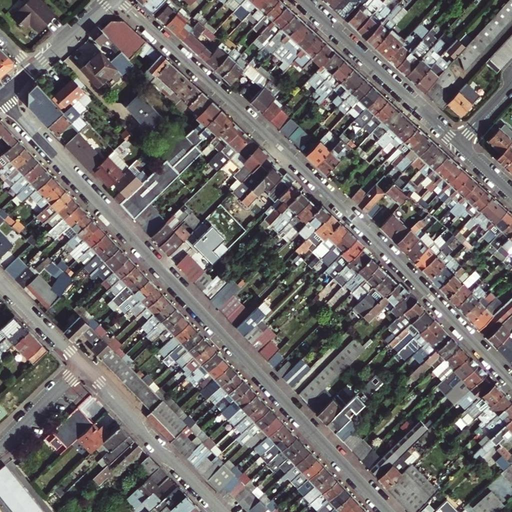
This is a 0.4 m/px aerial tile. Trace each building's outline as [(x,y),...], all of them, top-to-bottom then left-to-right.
[(22,29),(28,23),(37,32),(54,16),(37,0),(26,0),(16,11),(17,12),(11,19),(22,29)] [(139,0),(154,13),(165,0),(139,0)] [(167,25),(180,10),(182,7),(173,0),(165,0),(154,13),(167,25)] [(218,10),(221,7),(227,0),(221,0),(215,7),(218,10)] [(238,0),(241,3),(244,0),(227,0),(221,7),(224,10),(228,5),(232,0),(238,0)] [(232,0),(228,5),(235,10),(238,7),(241,3),(238,0),(232,0)] [(244,0),(241,3),(251,11),(261,0),(244,0)] [(262,34),(267,28),(288,6),(281,0),(278,0),(256,24),(242,40),(245,43),(249,40),(254,34),(258,38),(262,34)] [(247,16),(256,24),(278,0),(261,0),(251,11),(247,15),(247,16)] [(337,0),(331,7),(346,21),(358,8),(354,4),(357,0),(337,0)] [(374,0),(369,6),(364,2),(358,8),(346,21),(356,30),(382,2),(383,0),(374,0)] [(384,4),(382,2),(356,30),(365,38),(384,18),(379,13),(386,6),(384,4)] [(251,11),(241,3),(238,7),(244,12),(247,15),(251,11)] [(511,16),(507,3),(501,9),(506,23),(511,17),(511,16)] [(374,47),(392,27),(396,24),(395,23),(390,19),(401,7),(397,4),(391,11),(384,18),(365,38),(374,47)] [(275,35),(295,13),(288,6),(267,28),(275,35)] [(391,11),(386,6),(379,13),(384,18),(391,11)] [(406,11),(401,7),(390,19),(395,23),(406,11)] [(501,9),(496,15),(500,30),(506,23),(501,9)] [(180,10),(167,25),(183,40),(196,25),(180,10)] [(200,22),(201,23),(204,25),(208,22),(209,20),(200,12),(195,17),(200,22)] [(233,24),(237,27),(247,16),(247,15),(244,12),(233,24)] [(279,49),(284,44),(304,21),(295,13),(275,35),(270,41),(266,46),(265,46),(275,55),(279,49)] [(426,33),(428,32),(434,26),(440,19),(435,15),(422,29),(426,33)] [(496,15),(490,21),(495,35),(500,30),(496,15)] [(291,50),(311,28),(304,21),(284,44),(279,49),(286,55),(291,50)] [(488,23),(485,27),(490,41),(495,35),(490,21),(488,23)] [(114,43),(122,52),(128,59),(146,40),(126,22),(110,22),(102,31),(114,43)] [(196,25),(183,40),(199,55),(207,46),(198,38),(207,28),(204,25),(201,23),(200,22),(196,25)] [(208,22),(204,25),(207,28),(213,32),(214,33),(217,30),(208,22)] [(97,26),(90,33),(101,45),(103,44),(105,46),(110,47),(114,43),(102,31),(97,26)] [(438,29),(434,26),(428,32),(432,36),(438,29)] [(395,30),(392,27),(374,47),(386,57),(404,38),(399,34),(395,30)] [(481,31),(479,33),(484,47),(490,41),(485,27),(481,31)] [(270,41),(275,35),(267,28),(262,34),(266,38),(263,43),(266,46),(270,41)] [(291,50),(298,57),(319,34),(311,28),(291,50)] [(386,57),(395,66),(426,33),(422,29),(414,39),(408,34),(407,35),(404,38),(386,57)] [(446,31),(441,37),(445,41),(450,36),(446,31)] [(426,33),(395,66),(405,75),(437,40),(432,36),(428,32),(426,33)] [(479,33),(474,39),(479,52),(484,47),(479,33)] [(249,40),(253,44),(258,38),(254,34),(249,40)] [(319,34),(298,57),(296,59),(305,66),(313,57),(322,65),(336,51),(319,34)] [(223,42),(225,43),(232,50),(238,44),(229,36),(223,42)] [(437,40),(405,75),(414,84),(436,60),(430,54),(434,50),(436,52),(446,41),(445,41),(441,37),(437,40)] [(455,59),(459,55),(464,49),(466,47),(456,38),(445,50),(455,59)] [(511,41),(508,38),(502,44),(511,52),(511,41)] [(474,39),(469,44),(474,58),(479,52),(474,39)] [(168,60),(146,40),(128,59),(134,65),(144,55),(160,69),(168,60)] [(225,43),(221,47),(228,54),(232,50),(225,43)] [(466,47),(464,49),(468,64),(474,58),(469,44),(466,47)] [(511,58),(511,52),(502,44),(497,50),(509,61),(511,58)] [(215,54),(221,47),(219,46),(215,51),(208,45),(207,46),(215,54)] [(215,69),(228,54),(221,47),(215,54),(207,46),(199,55),(209,63),(215,69)] [(468,64),(464,49),(459,55),(463,69),(468,64)] [(215,69),(223,76),(241,57),(232,50),(228,54),(215,69)] [(298,57),(291,50),(286,55),(290,59),(293,62),(296,59),(298,57)] [(436,60),(437,59),(440,56),(436,52),(434,50),(430,54),(436,60)] [(509,61),(497,50),(492,56),(504,67),(509,61)] [(319,87),(345,59),(338,52),(336,51),(322,65),(310,78),(319,87)] [(101,52),(82,69),(92,80),(98,86),(116,69),(122,76),(134,65),(128,59),(122,52),(111,63),(101,52)] [(12,60),(7,55),(0,61),(0,76),(12,66),(12,60)] [(423,92),(433,82),(442,73),(445,70),(448,67),(450,65),(452,62),(451,60),(448,63),(440,56),(437,59),(436,60),(414,84),(423,92)] [(504,67),(492,56),(486,62),(498,73),(504,67)] [(241,57),(223,76),(231,84),(243,70),(253,79),(259,72),(241,57)] [(293,62),(290,59),(281,68),(285,72),(293,62)] [(328,95),(335,88),(354,67),(345,59),(319,87),(328,95)] [(160,69),(149,81),(157,90),(178,69),(168,60),(160,69)] [(334,100),(336,102),(340,105),(365,78),(354,67),(335,88),(341,93),(334,100)] [(454,78),(448,67),(445,70),(442,73),(449,84),(454,78)] [(263,68),(259,72),(265,77),(269,73),(263,68)] [(178,69),(157,90),(165,98),(186,77),(178,69)] [(262,112),(272,101),(282,90),(274,83),(265,77),(259,72),(253,79),(257,83),(245,96),(262,112)] [(269,73),(265,77),(274,83),(277,79),(269,73)] [(443,91),(449,84),(442,73),(433,82),(438,87),(443,91)] [(83,84),(76,77),(72,80),(72,79),(67,83),(64,80),(57,86),(61,90),(52,98),(65,110),(73,102),(80,95),(82,97),(85,94),(80,88),(83,84)] [(194,84),(186,77),(165,98),(172,107),(194,84)] [(342,108),(347,113),(373,85),(365,78),(340,105),(336,109),(339,112),(342,108)] [(428,97),(438,87),(433,82),(423,92),(425,93),(428,97)] [(467,82),(451,99),(447,102),(462,116),(481,96),(467,82)] [(27,105),(47,126),(65,110),(52,98),(37,84),(28,92),(27,105)] [(194,84),(172,107),(180,114),(182,112),(189,104),(202,91),(194,84)] [(373,85),(347,113),(344,116),(347,119),(350,115),(355,120),(381,92),(373,85)] [(433,102),(443,91),(438,87),(428,97),(433,102)] [(189,104),(197,112),(199,114),(212,100),(202,91),(189,104)] [(436,104),(446,94),(443,91),(433,102),(436,104)] [(364,127),(389,100),(381,92),(355,120),(352,124),(353,125),(357,122),(363,128),(364,127)] [(162,117),(140,94),(130,103),(126,107),(148,131),(162,117)] [(441,109),(447,102),(451,99),(446,94),(436,104),(441,109)] [(199,114),(193,120),(189,124),(198,132),(221,109),(212,100),(199,114)] [(376,128),(396,107),(395,106),(389,100),(364,127),(366,128),(371,123),(376,128)] [(270,120),(281,109),(272,101),(262,112),(270,120)] [(70,123),(78,132),(91,120),(73,102),(65,110),(47,126),(56,136),(70,123)] [(372,140),(375,137),(381,130),(385,134),(404,113),(396,107),(376,128),(371,133),(368,137),(372,140)] [(232,119),(221,109),(198,132),(202,136),(210,128),(216,135),(219,133),(232,119)] [(280,129),(290,118),(281,109),(270,120),(280,129)] [(180,114),(184,119),(185,119),(189,124),(193,120),(188,115),(186,113),(185,114),(182,112),(180,114)] [(404,113),(385,134),(379,140),(375,144),(378,146),(381,143),(386,147),(391,142),(411,120),(404,113)] [(299,126),(290,118),(280,129),(289,138),(299,126)] [(0,140),(3,144),(7,148),(17,138),(0,119),(0,140)] [(145,207),(202,149),(200,146),(202,144),(198,141),(202,136),(198,132),(189,124),(185,119),(184,119),(153,147),(166,161),(145,180),(141,184),(120,203),(133,218),(145,207)] [(214,147),(218,150),(241,127),(232,119),(219,133),(223,137),(216,144),(214,142),(211,145),(209,142),(202,149),(205,151),(208,147),(211,150),(214,147)] [(391,142),(398,148),(418,126),(411,120),(391,142)] [(371,133),(376,128),(371,123),(366,128),(371,133)] [(489,141),(503,153),(511,143),(511,128),(506,123),(489,141)] [(299,148),(310,137),(299,126),(289,138),(299,148)] [(398,148),(388,159),(396,166),(426,134),(418,126),(398,148)] [(241,127),(218,150),(211,157),(220,167),(230,157),(250,136),(241,127)] [(334,127),(331,131),(338,138),(342,134),(334,127)] [(379,140),(385,134),(381,130),(375,137),(379,140)] [(122,136),(128,142),(133,137),(127,131),(122,136)] [(306,155),(317,165),(341,140),(338,138),(331,131),(306,155)] [(91,173),(104,161),(77,133),(65,145),(91,173)] [(414,162),(434,141),(426,134),(396,166),(395,166),(403,174),(406,171),(414,162)] [(268,153),(250,136),(230,157),(247,174),(268,153)] [(0,166),(1,168),(25,147),(17,138),(7,148),(2,153),(0,154),(0,166)] [(326,174),(340,161),(335,156),(346,145),(341,140),(317,165),(326,174)] [(434,141),(414,162),(416,165),(418,163),(423,168),(441,148),(434,141)] [(357,148),(350,142),(346,145),(354,152),(357,148)] [(506,167),(511,160),(511,143),(503,153),(497,159),(506,167)] [(0,170),(6,177),(32,154),(25,147),(1,168),(0,169),(0,170)] [(357,148),(354,152),(362,158),(366,154),(358,147),(357,148)] [(423,181),(448,155),(441,148),(423,168),(420,170),(425,175),(421,179),(423,181)] [(115,152),(104,161),(91,173),(96,178),(98,177),(107,187),(112,182),(127,169),(129,168),(115,152)] [(9,188),(39,161),(32,154),(6,177),(1,182),(8,190),(9,188)] [(431,189),(456,161),(448,155),(423,181),(423,182),(428,186),(431,189)] [(16,195),(46,168),(39,161),(9,188),(13,192),(16,195)] [(442,190),(463,168),(458,163),(456,161),(431,189),(430,189),(433,191),(437,187),(442,191),(442,190)] [(274,165),(240,199),(247,205),(265,187),(268,190),(268,194),(274,200),(278,197),(291,183),(295,179),(287,171),(283,175),(274,165)] [(129,168),(127,169),(141,184),(145,180),(134,167),(134,168),(132,166),(129,168)] [(31,195),(52,175),(49,172),(46,168),(16,195),(23,202),(31,195)] [(445,202),(471,175),(463,168),(442,190),(447,195),(443,199),(445,202)] [(121,192),(115,198),(120,203),(141,184),(127,169),(112,182),(121,192)] [(406,186),(413,178),(406,171),(403,174),(394,183),(402,191),(406,186)] [(53,202),(66,190),(52,175),(31,195),(45,209),(53,202)] [(385,175),(371,189),(356,204),(366,213),(375,204),(379,200),(394,183),(386,176),(385,175)] [(456,205),(457,204),(478,181),(471,175),(445,202),(445,203),(448,206),(452,201),(456,205)] [(423,181),(421,179),(419,178),(409,189),(413,192),(423,182),(423,181)] [(460,207),(465,211),(486,189),(478,181),(457,204),(460,207)] [(291,183),(278,197),(281,199),(273,207),(263,217),(268,221),(299,190),(291,183)] [(387,197),(398,208),(409,197),(402,191),(394,183),(379,200),(382,202),(387,197)] [(351,198),(356,204),(371,189),(368,186),(366,185),(361,188),(351,198)] [(406,186),(402,191),(409,197),(413,192),(409,189),(406,186)] [(438,195),(442,191),(437,187),(433,191),(437,195),(438,195)] [(467,215),(472,219),(493,196),(486,189),(465,211),(460,216),(463,219),(467,215)] [(50,218),(72,196),(66,190),(53,202),(45,209),(43,211),(38,215),(45,222),(50,218)] [(268,222),(277,231),(308,199),(299,190),(268,221),(268,222)] [(438,195),(443,199),(447,195),(442,190),(442,191),(438,195)] [(413,192),(409,197),(416,204),(421,199),(413,192)] [(79,204),(72,196),(50,218),(45,222),(52,230),(79,204)] [(473,232),(474,232),(500,203),(493,196),(472,219),(471,221),(475,224),(470,229),(473,232)] [(281,199),(278,197),(274,200),(270,204),(273,207),(281,199)] [(308,199),(277,231),(273,235),(277,239),(301,215),(302,217),(291,228),(294,230),(300,225),(317,208),(308,199)] [(448,206),(451,210),(456,205),(452,201),(448,206)] [(184,203),(163,225),(151,237),(158,244),(182,219),(190,211),(191,210),(184,203)] [(487,233),(490,230),(508,210),(500,203),(474,232),(477,234),(478,235),(483,230),(487,233)] [(59,237),(86,211),(79,204),(52,230),(59,237)] [(321,204),(317,208),(300,225),(309,234),(331,213),(321,204)] [(366,213),(371,218),(380,209),(375,204),(366,213)] [(456,205),(451,210),(454,212),(459,217),(460,216),(455,212),(460,207),(457,204),(456,205)] [(436,212),(428,205),(423,210),(426,213),(431,218),(435,213),(436,212)] [(133,218),(142,227),(154,216),(152,214),(147,209),(145,207),(133,218)] [(0,210),(0,217),(3,221),(8,216),(1,210),(0,210)] [(486,234),(493,240),(511,219),(511,213),(508,210),(490,230),(487,233),(486,234)] [(59,237),(66,244),(93,218),(86,211),(59,237)] [(182,219),(193,229),(201,221),(190,211),(182,219)] [(339,221),(331,213),(309,234),(304,240),(313,249),(339,221)] [(426,223),(431,218),(426,213),(421,218),(426,223)] [(431,218),(435,221),(439,224),(443,220),(435,213),(431,218)] [(408,230),(392,214),(380,227),(395,242),(408,230)] [(467,215),(463,219),(468,224),(471,221),(472,219),(467,215)] [(24,229),(8,216),(3,221),(19,234),(24,229)] [(154,216),(142,227),(151,237),(163,225),(154,216)] [(0,256),(13,244),(0,231),(0,223),(3,221),(0,217),(0,256)] [(73,251),(100,225),(93,218),(66,244),(73,251)] [(412,236),(426,223),(421,218),(408,230),(395,242),(404,252),(416,240),(412,236)] [(511,219),(493,240),(496,244),(500,247),(502,245),(504,243),(511,234),(511,219)] [(443,220),(439,224),(444,229),(446,231),(450,227),(443,220)] [(341,234),(347,228),(339,221),(313,249),(312,249),(317,254),(307,264),(310,267),(320,257),(334,242),(335,243),(341,237),(341,234)] [(475,224),(471,221),(468,224),(464,228),(471,235),(472,234),(473,232),(470,229),(475,224)] [(180,224),(159,246),(168,255),(189,233),(180,224)] [(73,251),(81,258),(107,233),(104,230),(100,225),(73,251)] [(454,239),(458,234),(450,227),(446,231),(454,239)] [(356,237),(347,228),(341,234),(341,237),(335,243),(334,242),(320,257),(328,265),(331,262),(336,258),(356,237)] [(31,236),(24,229),(19,234),(26,241),(31,236)] [(483,230),(478,235),(482,239),(487,233),(483,230)] [(424,231),(416,240),(404,252),(412,260),(433,241),(424,231)] [(95,258),(114,240),(107,233),(81,258),(79,259),(82,262),(83,263),(92,255),(95,258)] [(433,241),(412,260),(422,270),(441,251),(436,246),(444,238),(440,234),(433,241)] [(458,234),(454,239),(462,245),(466,241),(458,234)] [(511,245),(511,234),(504,243),(502,245),(507,250),(511,245)] [(26,241),(32,245),(34,247),(39,242),(31,236),(26,241)] [(356,237),(336,258),(340,261),(335,266),(328,272),(332,277),(360,248),(364,245),(356,237)] [(454,239),(450,242),(456,248),(452,251),(455,255),(463,247),(462,245),(454,239)] [(114,240),(95,258),(97,260),(101,264),(120,247),(114,240)] [(473,248),(466,241),(462,245),(463,247),(466,250),(469,252),(473,248)] [(500,247),(497,250),(505,258),(510,253),(507,250),(502,245),(500,247)] [(455,255),(452,251),(447,246),(441,251),(449,260),(450,259),(453,256),(455,255)] [(108,276),(129,256),(120,247),(101,264),(93,273),(90,275),(94,280),(103,271),(108,276)] [(347,281),(371,257),(360,248),(332,277),(324,285),(329,290),(337,282),(343,277),(347,281)] [(480,254),(473,248),(469,252),(472,255),(476,259),(479,255),(480,254)] [(47,249),(42,254),(47,258),(49,260),(54,256),(47,249)] [(469,252),(466,250),(464,252),(467,255),(464,258),(466,261),(468,260),(472,255),(469,252)] [(430,279),(449,260),(441,251),(422,270),(430,279)] [(203,271),(192,259),(186,253),(176,263),(193,281),(203,271)] [(487,262),(479,255),(476,259),(481,264),(483,265),(487,262)] [(20,256),(16,260),(25,270),(29,266),(20,256)] [(49,260),(52,263),(57,267),(61,262),(54,256),(49,260)] [(136,264),(129,256),(108,276),(105,279),(109,284),(112,287),(136,264)] [(453,256),(450,259),(459,268),(462,266),(453,256)] [(347,288),(352,292),(379,265),(371,257),(347,281),(343,285),(347,288)] [(331,262),(335,266),(340,261),(336,258),(331,262)] [(439,287),(459,268),(450,259),(449,260),(430,279),(439,287)] [(5,270),(15,280),(25,270),(16,260),(5,270)] [(462,266),(459,268),(439,287),(447,297),(470,275),(466,270),(472,263),(468,260),(466,261),(462,266)] [(487,262),(483,265),(491,272),(495,269),(490,264),(487,261),(487,262)] [(61,262),(57,267),(65,273),(69,269),(61,262)] [(61,297),(72,280),(65,273),(57,267),(52,263),(40,275),(28,286),(49,308),(61,297)] [(117,296),(143,271),(136,264),(112,287),(110,289),(117,296)] [(24,289),(28,286),(40,275),(31,265),(29,266),(25,270),(15,280),(24,289)] [(367,293),(388,273),(379,265),(352,292),(351,293),(355,298),(350,303),(354,307),(360,300),(367,293)] [(77,275),(69,269),(65,273),(72,280),(77,275)] [(114,299),(120,306),(150,278),(143,271),(117,296),(114,299)] [(193,281),(201,290),(202,290),(211,280),(203,271),(193,281)] [(479,275),(478,274),(474,271),(470,275),(447,297),(456,306),(471,292),(466,287),(479,275)] [(397,282),(388,273),(367,293),(373,298),(376,303),(397,282)] [(343,285),(347,281),(343,277),(337,282),(341,287),(343,285)] [(124,316),(133,307),(157,285),(150,278),(120,306),(117,309),(124,316)] [(202,290),(211,298),(220,288),(212,280),(211,280),(202,290)] [(374,305),(363,316),(367,321),(390,300),(394,304),(407,291),(398,281),(397,282),(376,303),(374,305)] [(220,288),(211,298),(210,299),(217,307),(227,297),(232,292),(224,284),(220,288)] [(133,307),(140,314),(163,293),(161,291),(157,285),(133,307)] [(456,306),(464,314),(485,293),(477,285),(471,292),(456,306)] [(391,306),(400,315),(416,300),(407,291),(394,304),(391,306)] [(464,314),(471,321),(486,307),(489,304),(484,299),(488,295),(489,292),(488,291),(485,293),(464,314)] [(484,299),(489,304),(490,303),(493,300),(495,299),(489,292),(488,295),(484,299)] [(147,321),(148,320),(170,300),(163,293),(140,314),(147,321)] [(360,300),(365,306),(370,301),(373,298),(367,293),(360,300)] [(217,307),(227,317),(237,307),(227,297),(217,307)] [(478,329),(487,338),(508,317),(511,312),(511,297),(501,308),(498,311),(493,315),(478,329)] [(246,316),(236,327),(243,335),(260,318),(271,307),(263,299),(246,316)] [(148,320),(155,327),(177,307),(170,300),(148,320)] [(416,300),(400,315),(398,317),(395,320),(389,326),(394,331),(386,339),(389,343),(390,342),(424,309),(416,300)] [(358,312),(363,316),(374,305),(370,301),(365,306),(358,312)] [(86,311),(79,303),(73,309),(80,316),(86,311)] [(498,311),(494,307),(493,306),(490,303),(489,304),(486,307),(493,315),(498,311)] [(391,306),(390,308),(398,317),(400,315),(391,306)] [(162,334),(183,314),(177,307),(155,327),(147,335),(154,342),(162,334)] [(227,317),(236,327),(246,316),(237,307),(227,317)] [(476,326),(478,329),(493,315),(486,307),(471,321),(476,326)] [(433,318),(424,309),(390,342),(394,347),(399,351),(416,335),(433,318)] [(162,334),(168,341),(190,321),(183,314),(162,334)] [(65,332),(73,341),(79,336),(82,339),(84,336),(94,346),(91,349),(102,360),(113,350),(81,317),(65,332)] [(495,347),(511,331),(511,321),(508,317),(487,338),(495,347)] [(0,346),(21,325),(14,318),(3,328),(0,325),(0,346)] [(243,335),(251,343),(268,326),(260,318),(243,335)] [(433,318),(416,335),(399,351),(398,352),(397,352),(406,362),(414,354),(422,346),(442,327),(433,318)] [(168,355),(196,328),(190,321),(168,341),(158,351),(165,358),(168,355)] [(4,355),(7,353),(14,346),(28,332),(21,325),(0,346),(0,364),(5,357),(4,355)] [(268,326),(251,343),(259,351),(271,340),(274,336),(276,335),(268,326)] [(423,363),(450,336),(442,327),(422,346),(425,349),(417,357),(423,363)] [(173,360),(175,363),(203,336),(196,328),(168,355),(171,358),(177,353),(179,355),(173,360)] [(511,331),(495,347),(508,361),(511,357),(511,331)] [(28,332),(14,346),(32,365),(47,352),(28,332)] [(186,364),(210,342),(203,336),(175,363),(181,369),(186,364)] [(441,354),(446,359),(460,346),(450,336),(423,363),(411,374),(414,377),(419,375),(441,354)] [(354,339),(345,347),(360,354),(365,349),(363,347),(354,339)] [(365,349),(373,342),(371,339),(363,347),(365,349)] [(279,348),(271,340),(259,351),(267,360),(279,348)] [(216,350),(210,342),(186,364),(193,371),(194,371),(216,350)] [(414,354),(417,357),(425,349),(422,346),(414,354)] [(453,363),(457,367),(469,356),(460,346),(446,359),(434,370),(437,374),(439,376),(453,363)] [(345,347),(340,353),(355,359),(360,354),(345,347)] [(151,412),(163,401),(162,400),(160,397),(157,395),(155,393),(152,390),(149,387),(147,385),(142,380),(142,379),(137,375),(113,350),(102,360),(151,412)] [(197,374),(201,378),(202,377),(208,371),(223,357),(216,350),(194,371),(197,374)] [(269,362),(274,368),(287,355),(282,350),(269,362)] [(340,353),(334,358),(350,364),(355,359),(340,353)] [(477,364),(469,356),(457,367),(444,380),(435,389),(439,394),(442,391),(446,395),(457,384),(477,364)] [(214,379),(230,364),(228,362),(223,357),(208,371),(202,377),(204,380),(199,385),(203,389),(204,388),(214,379)] [(334,358),(329,364),(344,369),(350,364),(334,358)] [(282,376),(293,366),(287,361),(277,371),(282,376)] [(444,380),(457,367),(453,363),(439,376),(444,380)] [(214,379),(221,386),(236,371),(230,364),(214,379)] [(329,364),(323,369),(338,375),(344,369),(329,364)] [(486,373),(477,364),(457,384),(462,388),(449,399),(424,422),(421,419),(381,458),(370,469),(378,478),(408,449),(486,373)] [(285,379),(290,385),(301,375),(295,368),(285,379)] [(323,369),(318,375),(332,380),(338,375),(323,369)] [(190,381),(197,374),(194,371),(193,371),(186,378),(190,381)] [(228,393),(243,378),(236,371),(221,386),(228,393)] [(334,431),(345,421),(384,383),(376,374),(345,403),(325,422),(334,431)] [(142,379),(142,380),(147,385),(149,387),(153,383),(146,375),(142,379)] [(318,375),(313,380),(327,385),(332,380),(318,375)] [(243,378),(228,393),(234,400),(250,385),(243,378)] [(221,386),(214,379),(204,388),(203,389),(200,392),(206,399),(217,389),(221,386)] [(313,380),(307,385),(322,390),(326,386),(327,385),(313,380)] [(494,382),(459,416),(468,426),(474,419),(503,392),(494,382)] [(153,383),(149,387),(152,390),(155,393),(160,389),(153,383)] [(462,388),(457,384),(446,395),(449,399),(462,388)] [(250,385),(234,400),(237,402),(234,405),(235,407),(232,411),(234,413),(256,392),(250,385)] [(307,385),(303,389),(317,395),(322,390),(307,385)] [(221,386),(217,389),(220,392),(212,399),(214,401),(211,404),(213,407),(216,404),(228,393),(221,386)] [(167,396),(160,389),(155,393),(157,395),(160,397),(162,400),(167,396)] [(298,394),(308,404),(317,395),(303,389),(298,394)] [(317,413),(331,400),(327,395),(322,390),(317,395),(308,404),(317,413)] [(234,413),(241,420),(263,399),(256,392),(234,413)] [(493,419),(511,400),(503,392),(474,419),(483,428),(487,424),(493,419)] [(234,400),(228,393),(216,404),(222,411),(234,400)] [(317,413),(325,422),(345,403),(337,394),(331,400),(317,413)] [(162,400),(163,401),(170,408),(174,404),(167,396),(162,400)] [(243,425),(247,429),(270,407),(263,399),(241,420),(236,426),(239,429),(243,425)] [(511,417),(511,400),(493,419),(498,424),(492,429),(492,430),(496,433),(511,417)] [(171,441),(187,426),(183,422),(176,414),(170,408),(163,401),(151,412),(147,416),(171,441)] [(176,414),(180,411),(174,404),(170,408),(176,414)] [(247,442),(249,440),(277,414),(270,407),(247,429),(241,434),(236,440),(232,443),(234,444),(236,442),(240,445),(245,440),(247,442)] [(262,441),(283,421),(277,414),(249,440),(254,445),(260,439),(262,441)] [(511,417),(496,433),(495,433),(472,456),(475,459),(494,440),(497,443),(503,437),(507,441),(511,436),(511,417)] [(187,418),(183,422),(187,426),(190,429),(194,425),(187,418)] [(498,424),(493,419),(487,424),(492,429),(498,424)] [(275,443),(290,428),(283,421),(262,441),(269,449),(271,446),(275,443)] [(343,441),(354,430),(345,421),(334,431),(343,441)] [(77,438),(91,453),(96,448),(111,434),(106,428),(102,432),(99,429),(93,423),(77,438)] [(190,429),(193,432),(197,436),(201,432),(194,425),(190,429)] [(96,448),(105,457),(128,435),(120,426),(111,434),(96,448)] [(176,448),(193,432),(190,429),(187,426),(171,441),(171,442),(176,448)] [(290,428),(275,443),(281,450),(296,435),(294,432),(290,428)] [(343,441),(351,450),(362,439),(354,430),(343,441)] [(495,433),(496,433),(492,430),(469,453),(472,456),(495,433)] [(180,453),(197,436),(193,432),(176,448),(180,453)] [(197,436),(202,441),(203,442),(207,438),(201,432),(197,436)] [(128,435),(105,457),(98,464),(103,470),(134,441),(128,435)] [(279,465),(303,442),(296,435),(281,450),(266,464),(273,471),(279,465)] [(185,458),(202,441),(197,436),(180,453),(185,458)] [(215,446),(207,438),(203,442),(210,450),(215,446)] [(360,459),(372,449),(362,439),(351,450),(360,459)] [(141,448),(134,441),(103,470),(88,484),(91,487),(98,480),(100,482),(111,472),(113,474),(141,448)] [(194,467),(206,456),(212,451),(210,450),(203,442),(202,441),(185,458),(194,467)] [(269,449),(262,441),(254,449),(258,453),(261,450),(264,454),(269,449)] [(286,473),(310,450),(303,442),(279,465),(286,473)] [(210,450),(212,451),(216,456),(218,457),(222,453),(215,446),(210,450)] [(275,451),(271,446),(269,449),(264,454),(260,457),(263,459),(268,454),(270,457),(275,451)] [(511,457),(501,447),(497,451),(506,461),(511,457)] [(370,469),(381,458),(372,449),(360,459),(370,469)] [(408,449),(378,478),(387,488),(412,463),(417,458),(408,449)] [(317,456),(310,450),(286,473),(282,476),(285,479),(291,474),(295,478),(317,456)] [(510,464),(506,461),(497,451),(491,456),(504,470),(510,464)] [(159,467),(148,455),(138,465),(149,477),(159,467)] [(194,467),(202,475),(213,464),(211,461),(206,456),(194,467)] [(302,485),(308,479),(324,464),(317,456),(295,478),(292,480),(299,488),(302,485)] [(219,458),(213,464),(219,469),(225,464),(219,458)] [(37,476),(23,459),(16,465),(31,482),(37,476)] [(231,471),(235,467),(229,460),(225,464),(231,471)] [(412,463),(387,488),(395,496),(421,472),(412,463)] [(202,475),(208,481),(219,469),(213,464),(202,475)] [(224,485),(235,474),(231,471),(225,464),(219,469),(208,481),(217,491),(224,485)] [(324,464),(308,479),(315,486),(330,471),(324,464)] [(501,473),(505,477),(509,482),(511,485),(511,466),(510,464),(504,470),(501,473)] [(42,511),(4,465),(0,467),(0,495),(13,511),(42,511)] [(177,486),(159,467),(149,477),(129,496),(138,505),(142,501),(151,511),(177,486)] [(337,478),(330,471),(315,486),(309,492),(307,494),(314,501),(322,493),(337,478)] [(421,472),(395,496),(400,501),(409,511),(415,511),(438,490),(421,472)] [(231,491),(241,481),(238,478),(235,474),(224,485),(231,491)] [(322,493),(328,501),(344,486),(337,478),(322,493)] [(308,479),(302,485),(309,492),(315,486),(308,479)] [(255,488),(249,480),(244,484),(246,486),(251,491),(255,488)] [(235,496),(246,486),(244,484),(241,481),(231,491),(235,496)] [(167,511),(186,495),(177,486),(151,511),(149,511),(167,511)] [(251,491),(246,486),(235,496),(240,501),(251,491)] [(331,511),(335,508),(351,493),(344,486),(328,501),(324,505),(319,509),(316,511),(320,511),(321,511),(331,511)] [(262,494),(255,488),(251,491),(258,498),(262,494)] [(249,510),(260,500),(258,498),(251,491),(240,501),(249,510)] [(471,509),(474,511),(496,511),(503,505),(490,491),(471,509)] [(323,504),(324,505),(328,501),(322,493),(314,501),(312,503),(314,505),(311,508),(313,510),(316,507),(317,509),(323,504)] [(335,508),(338,511),(344,511),(357,500),(355,497),(351,493),(335,508)] [(269,502),(262,494),(258,498),(260,500),(265,506),(269,502)] [(185,511),(195,504),(186,495),(167,511),(185,511)] [(458,511),(447,499),(435,510),(433,511),(458,511)] [(250,511),(266,511),(269,510),(265,506),(260,500),(249,510),(250,511)] [(344,511),(358,511),(364,507),(357,500),(344,511)] [(433,511),(435,510),(429,503),(418,511),(433,511)]
